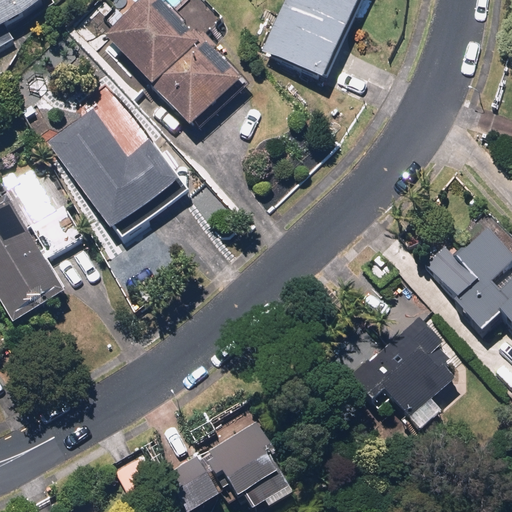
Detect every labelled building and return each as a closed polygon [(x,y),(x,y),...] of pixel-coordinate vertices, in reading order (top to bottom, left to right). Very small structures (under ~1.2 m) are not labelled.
[(0,0),(0,72),(24,58),(9,34),(47,12),(39,0),(0,0)] [(149,0),(100,45),(188,140),(241,92),(163,6),(158,10),(149,0)] [(287,0),(258,63),(321,93),(364,0),(287,0)] [(114,239),(122,249),(188,200),(114,98),(45,147),(109,243),(114,239)] [(5,201),(0,204),(0,315),(12,337),(64,308),(60,299),(64,297),(45,265),(83,244),(62,208),(28,228),(43,255),(37,258),(5,201)] [(451,315),(480,346),(498,329),(511,344),(511,291),(497,305),(488,295),(511,274),(511,268),(489,241),(465,261),(460,256),(452,262),(445,253),(423,272),(454,313),(451,315)] [(440,347),(419,323),(345,390),(367,414),(380,402),(418,443),(442,420),(429,405),(453,384),(443,374),(450,368),(435,352),(440,347)] [(287,511),(292,509),(247,431),(164,479),(183,511),(205,511),(225,501),(231,511),(287,511)]
